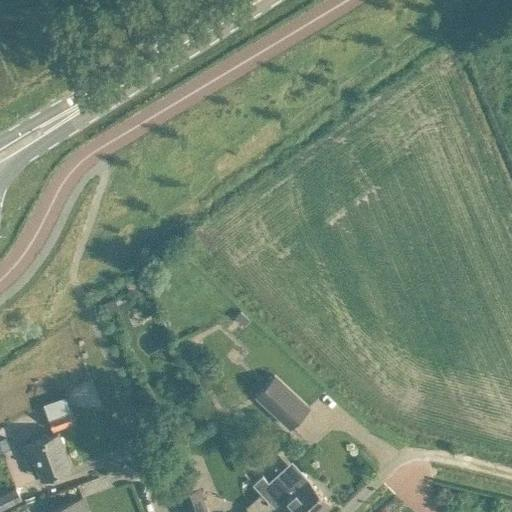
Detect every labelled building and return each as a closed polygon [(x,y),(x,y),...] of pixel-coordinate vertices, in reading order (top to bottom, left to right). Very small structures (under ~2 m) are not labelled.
[(310,406),(275,373),(257,393),(292,426),(310,406)] [(53,428),(56,427),(75,421),(70,407),(48,415),(53,428)] [(45,475),(53,472),(71,465),(59,431),(23,444),(28,460),(38,456),(45,475)] [(0,451),(3,450),(10,447),(6,437),(0,439),(0,451)] [(208,511),(191,463),(169,472),(177,495),(183,493),(189,511),(208,511)] [(263,472),(253,481),(276,506),(276,505),(282,511),(320,511),(331,502),(302,470),(280,490),(263,472)] [(17,487),(0,495),(0,509),(22,498),(17,487)] [(82,511),(88,510),(83,497),(64,504),(49,509),(49,511),(82,511)]
